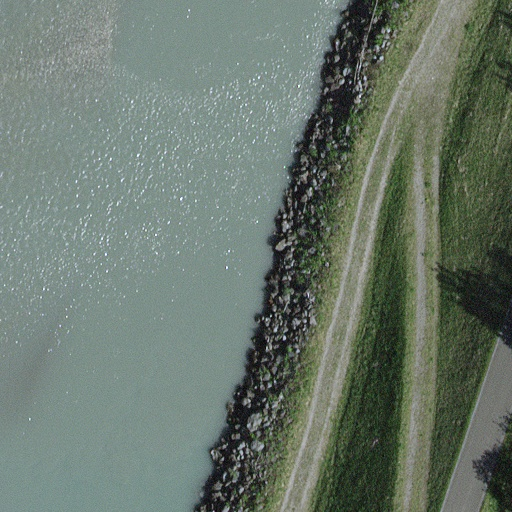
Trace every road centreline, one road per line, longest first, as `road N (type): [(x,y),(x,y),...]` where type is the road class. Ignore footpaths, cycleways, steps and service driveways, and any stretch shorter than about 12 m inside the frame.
road 1 (track): [(459,0),(394,130),(291,511)]
road 2 (track): [(419,511),(434,54)]
road 3 (track): [(457,511),(511,349)]
